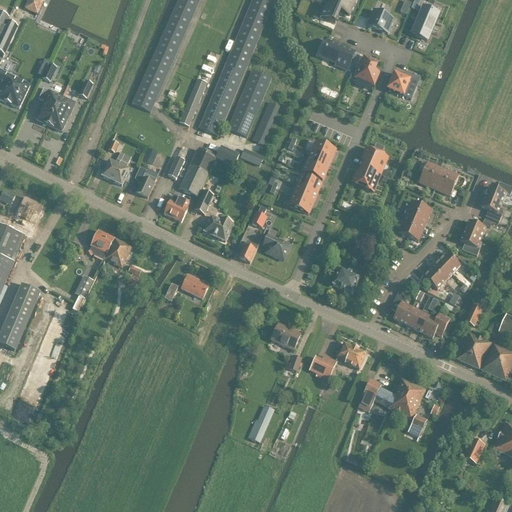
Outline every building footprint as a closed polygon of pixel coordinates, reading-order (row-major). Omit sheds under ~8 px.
[(40,0),(33,0),(28,11),(42,17),(48,4),(40,0)] [(155,115),(205,0),(182,0),(136,107),(155,115)] [(279,0),(257,0),(202,131),(221,139),(279,0)] [(332,0),(333,0),(336,1),(333,8),(330,7),(327,15),(326,14),(324,17),(325,18),(324,20),(339,26),(344,15),(353,19),(354,16),(355,17),(357,14),(356,13),(358,8),(359,9),(360,6),(359,5),(360,3),(351,0),(332,0)] [(421,0),(420,0),(415,11),(423,15),(428,3),(421,0)] [(26,18),(29,6),(19,3),(15,14),(26,18)] [(422,32),(419,39),(431,43),(435,33),(433,32),(435,26),(438,27),(442,17),(428,11),(421,28),(424,30),(423,32),(422,32)] [(377,13),(371,29),(392,38),(394,33),(399,22),(398,21),(398,22),(378,13),(377,13)] [(13,20),(2,15),(0,20),(0,47),(11,24),(13,20)] [(11,24),(0,47),(0,53),(8,58),(22,29),(11,24)] [(330,54),(328,58),(341,64),(339,69),(352,74),(355,65),(359,56),(354,53),(334,45),(331,52),(330,52),(330,53),(330,54)] [(366,66),(360,80),(378,87),(383,75),(379,74),(382,65),(368,59),(366,66)] [(34,88),(1,72),(0,73),(0,85),(6,88),(1,101),(23,111),(34,88)] [(59,75),(51,72),(47,82),(54,85),(59,75)] [(275,81),(256,72),(231,132),(251,140),(275,81)] [(398,76),(391,93),(415,103),(419,93),(422,86),(418,85),(421,79),(413,76),(410,81),(398,76)] [(192,129),(211,85),(201,81),(183,125),(192,129)] [(97,88),(90,84),(83,99),(90,102),(97,88)] [(175,92),(172,99),(177,101),(180,95),(175,92)] [(336,92),(333,97),(341,101),(343,95),(336,92)] [(53,129),(67,100),(53,94),(40,122),(53,129)] [(80,106),(67,100),(53,129),(66,135),(80,106)] [(273,105),(256,143),(267,148),(284,110),(273,105)] [(112,152),(119,155),(122,147),(116,144),(112,152)] [(321,145),(316,155),(335,163),(339,153),(321,145)] [(225,149),(219,161),(237,169),(242,158),(225,149)] [(371,151),(366,163),(377,168),(374,173),(384,177),(392,160),(371,151)] [(157,167),(162,156),(152,152),(147,162),(157,167)] [(201,152),(196,163),(183,191),(202,200),(215,171),(215,170),(219,161),(201,152)] [(267,161),(249,153),(245,161),(263,169),(267,161)] [(130,171),(136,160),(124,155),(119,166),(113,163),(105,180),(125,189),(133,172),(130,171)] [(316,155),(312,166),(331,174),(335,163),(316,155)] [(189,164),(188,164),(181,160),(172,179),(180,183),(189,164)] [(427,176),(443,182),(447,172),(431,165),(427,176)] [(312,166),(308,176),(326,184),(331,174),(312,166)] [(151,202),(158,186),(160,183),(149,177),(151,173),(144,170),(139,182),(145,185),(140,196),(151,202)] [(443,182),(459,189),(463,179),(447,172),(443,182)] [(361,174),(356,186),(377,195),(384,177),(374,173),(372,179),(361,174)] [(439,193),(443,182),(427,176),(423,186),(439,193)] [(307,179),(302,189),(321,197),(325,187),(307,179)] [(443,182),(439,193),(454,199),(459,189),(443,182)] [(490,200),(507,207),(510,197),(511,197),(511,187),(505,185),(502,193),(494,190),(490,200)] [(302,189),(298,199),(317,207),(321,197),(302,189)] [(464,192),(461,198),(468,200),(470,194),(464,192)] [(17,204),(19,199),(8,194),(4,203),(9,205),(11,201),(17,204)] [(199,214),(208,218),(218,198),(208,194),(199,214)] [(51,208),(27,196),(19,214),(25,216),(20,227),(32,232),(37,222),(43,225),(51,208)] [(167,218),(185,226),(191,211),(193,206),(177,199),(175,203),(174,203),(167,218)] [(298,199),(293,209),(312,217),(317,207),(298,199)] [(507,207),(490,200),(486,210),(494,213),(491,221),(503,225),(507,217),(503,216),(507,207)] [(409,220),(419,224),(426,209),(415,205),(409,220)] [(265,209),(261,216),(267,219),(271,211),(265,209)] [(419,224),(430,229),(436,213),(426,209),(419,224)] [(266,232),(271,221),(267,219),(261,216),(256,227),(266,232)] [(237,227),(225,221),(224,224),(214,219),(207,234),(229,245),(237,227)] [(419,224),(409,220),(402,236),(413,240),(419,224)] [(489,222),(486,228),(493,231),(496,225),(489,222)] [(419,224),(413,240),(423,244),(430,229),(419,224)] [(468,235),(486,242),(490,231),(473,224),(468,235)] [(0,307),(19,264),(30,237),(0,225),(0,307)] [(272,252),(270,257),(287,265),(294,249),(277,242),(280,236),(274,233),(267,249),(272,252)] [(98,259),(108,264),(110,264),(120,243),(103,234),(95,250),(96,250),(94,253),(98,259)] [(486,242),(468,235),(465,245),(469,247),(466,254),(481,260),(484,252),(482,252),(486,242)] [(120,243),(110,264),(125,271),(135,250),(120,243)] [(261,251),(250,246),(243,263),(253,268),(261,251)] [(443,264),(456,277),(464,269),(451,256),(443,264)] [(456,277),(443,264),(436,271),(449,284),(456,277)] [(132,275),(143,280),(146,273),(135,268),(132,275)] [(471,270),(467,275),(477,285),(480,279),(471,270)] [(449,284),(436,271),(428,279),(441,292),(449,284)] [(363,282),(358,280),(361,274),(357,272),(354,278),(343,273),(335,290),(355,299),(363,282)] [(132,287),(147,294),(151,285),(137,278),(132,287)] [(89,302),(98,284),(88,279),(79,297),(89,302)] [(215,290),(192,279),(188,289),(181,285),(174,300),(187,306),(191,297),(208,305),(215,290)] [(407,286),(403,293),(409,296),(413,289),(407,286)] [(44,295),(26,287),(1,346),(19,354),(44,295)] [(467,288),(463,292),(468,296),(472,292),(467,288)] [(424,294),(420,303),(424,305),(428,296),(424,294)] [(412,310),(408,301),(401,298),(395,311),(400,314),(396,322),(407,327),(415,311),(412,310)] [(178,308),(175,314),(182,317),(185,312),(178,308)] [(487,313),(478,309),(470,326),(479,331),(487,313)] [(407,327),(417,332),(425,316),(415,311),(407,327)] [(427,337),(435,321),(425,316),(417,332),(427,337)] [(496,347),(498,348),(508,353),(511,343),(511,318),(510,317),(496,347)] [(435,321),(427,337),(437,342),(439,338),(446,341),(454,323),(443,318),(440,323),(435,321)] [(298,354),(306,336),(296,332),(295,333),(283,328),(275,344),(298,354)] [(460,364),(482,374),(495,347),(473,337),(460,364)] [(362,373),(369,358),(347,347),(341,360),(348,364),(347,366),(362,373)] [(511,354),(508,353),(498,348),(485,375),(509,386),(511,380),(511,354)] [(293,373),(301,376),(305,362),(297,359),(293,373)] [(314,375),(332,383),(340,365),(328,360),(326,364),(320,361),(314,375)] [(367,399),(362,411),(372,416),(377,405),(391,412),(396,415),(405,396),(408,398),(416,402),(417,402),(419,399),(424,401),(428,394),(405,383),(398,398),(384,392),(384,391),(378,388),(373,399),(368,397),(367,399)] [(373,386),(368,397),(373,399),(378,388),(373,386)] [(405,396),(396,415),(414,423),(424,401),(419,399),(417,402),(416,402),(408,398),(405,396)] [(252,441),(253,442),(264,446),(279,413),(268,409),(262,424),(260,423),(252,441)] [(295,414),(292,421),(297,423),(300,417),(295,414)] [(421,418),(413,436),(422,441),(426,434),(431,423),(421,418)] [(511,426),(510,426),(497,452),(511,459),(511,426)] [(284,449),(292,436),(284,432),(277,445),(284,449)] [(467,462),(480,468),(489,448),(476,443),(467,462)] [(494,511),(510,511),(511,509),(511,508),(498,503),(494,511)]
